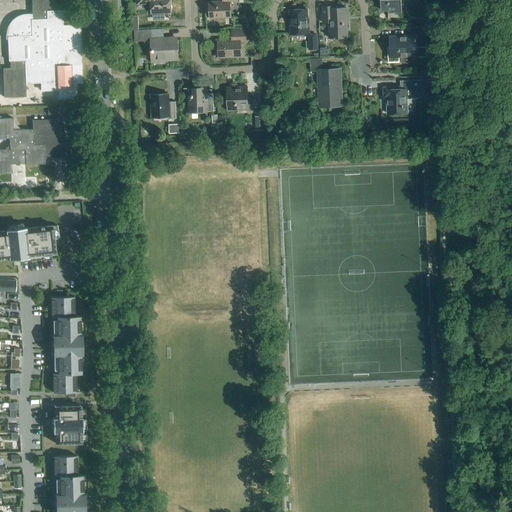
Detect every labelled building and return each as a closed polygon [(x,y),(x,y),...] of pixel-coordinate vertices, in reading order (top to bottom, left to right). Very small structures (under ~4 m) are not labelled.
[(10,68),(3,69),(4,98),(26,97),(25,84),(41,83),(41,91),(57,90),(57,100),(77,99),(76,83),(81,83),(80,50),(79,25),(63,26),(62,10),(56,11),(55,0),(31,0),(32,20),(31,20),(23,20),(20,20),(18,21),(17,22),(15,23),(13,24),(12,25),(10,27),(9,29),(8,31),(8,33),(8,35),(7,37),(8,61),(10,61),(10,68)] [(136,0),(136,4),(151,4),(151,11),(153,11),(153,20),(164,19),(163,13),(171,12),(171,9),(172,9),(172,5),(171,6),(170,0),(136,0)] [(209,18),(230,17),(229,2),(237,2),(236,0),(222,0),(223,2),(209,3),(209,18)] [(401,13),(401,0),(380,0),(380,10),(387,10),(388,13),(401,13)] [(333,8),(333,6),(322,7),(323,23),(329,23),(329,39),(346,38),(346,32),(347,32),(346,8),(333,8)] [(307,23),(306,10),(289,10),(290,34),(308,34),(308,23),(307,23)] [(416,48),(416,44),(426,43),(425,27),(410,27),(410,37),(390,37),(391,49),(387,49),(387,59),(399,58),(399,57),(416,56),(416,58),(426,57),(426,47),(416,48)] [(152,39),(151,29),(134,30),(135,42),(144,42),(144,47),(152,46),(153,58),(166,58),(166,60),(177,59),(176,38),(152,39)] [(217,57),(240,56),(240,41),(246,41),(245,31),(231,31),(232,41),(217,41),(217,57)] [(309,50),(318,50),(317,34),(308,35),(309,50)] [(322,70),(322,59),(310,59),(310,72),(318,72),(319,107),(342,106),(340,69),(322,70)] [(407,113),(406,99),(418,99),(417,81),(400,82),(401,90),(396,90),(396,88),(384,88),(384,97),(387,97),(388,114),(407,113)] [(247,97),(247,86),(227,87),(228,111),(254,110),(254,97),(247,97)] [(207,94),(207,88),(190,88),(191,96),(188,96),(189,112),(213,112),(213,94),(207,94)] [(168,102),(168,94),(151,95),(152,116),(168,115),(168,119),(176,119),(175,102),(168,102)] [(255,131),(264,130),(263,116),(254,117),(255,131)] [(13,130),(13,119),(0,118),(0,138),(9,138),(10,150),(0,150),(0,174),(11,174),(10,165),(25,164),(25,165),(45,165),(45,159),(63,158),(62,143),(57,144),(56,120),(32,121),(32,130),(13,130)] [(172,133),(179,133),(179,124),(171,125),(172,133)] [(6,231),(0,231),(0,259),(10,258),(10,260),(30,258),(30,256),(57,253),(55,239),(60,238),(58,225),(53,226),(53,225),(27,228),(27,227),(6,229),(6,231)] [(0,291),(15,293),(16,281),(0,279),(0,291)] [(57,335),(55,335),(55,342),(52,342),(52,347),(55,347),(55,355),(57,355),(57,373),(52,373),(53,393),(67,393),(73,393),(75,393),(75,374),(80,373),(80,355),(82,354),(81,335),(79,335),(79,316),(73,316),(73,297),(50,297),(51,317),(56,317),(57,335)] [(53,417),(50,417),(51,432),(53,432),(53,444),(79,443),(79,432),(81,432),(81,416),(79,417),(79,405),(53,405),(53,417)] [(21,455),(12,455),(13,464),(21,463),(21,455)] [(58,501),(55,501),(55,506),(58,506),(58,511),(84,511),(84,494),(82,494),(82,475),(76,475),(76,456),(53,457),(54,476),(59,476),(60,494),(58,494),(58,501)] [(240,511),(239,469),(169,472),(171,511),(240,511)]
